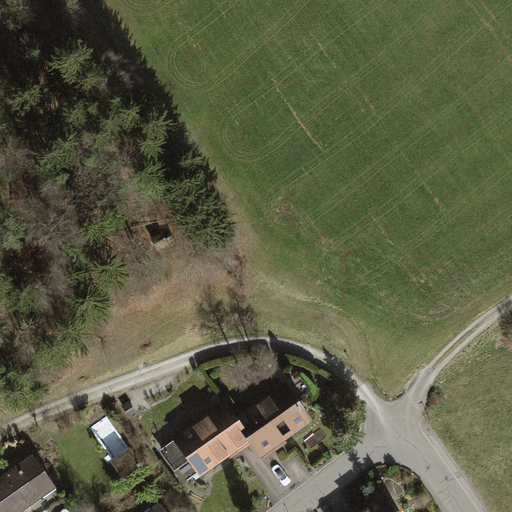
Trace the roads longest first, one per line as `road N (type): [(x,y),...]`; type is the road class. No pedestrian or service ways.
road 1 (track): [(0,438),(231,346),(280,346),(327,359),(404,432)]
road 2 (residential): [(459,511),(404,432),(298,511)]
road 3 (track): [(511,310),(413,401),(404,432)]
